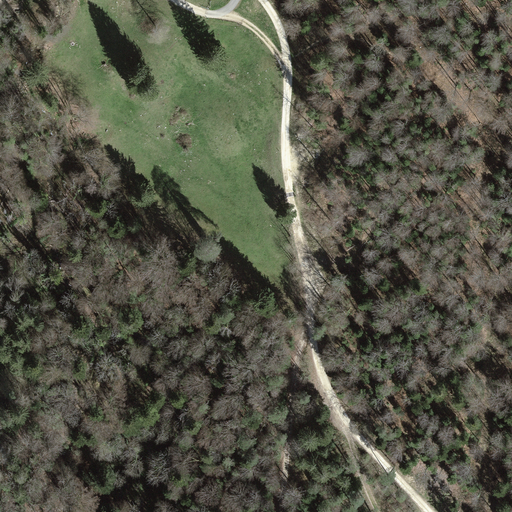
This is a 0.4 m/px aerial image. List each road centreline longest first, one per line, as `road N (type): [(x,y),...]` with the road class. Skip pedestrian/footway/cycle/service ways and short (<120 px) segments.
road 1 (track): [(427,511),(351,426),(321,372),(286,168),(287,68)]
road 2 (track): [(310,324),(298,353),(281,511)]
